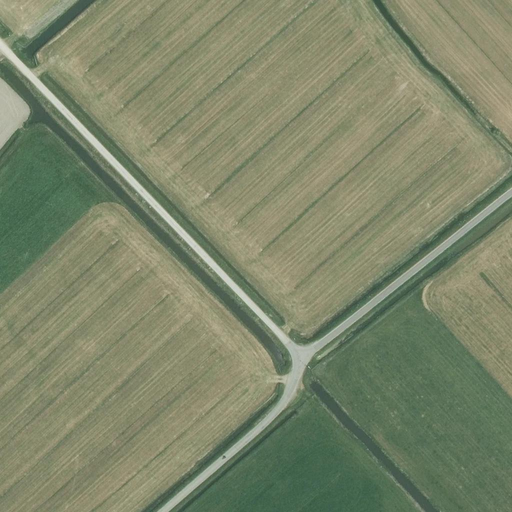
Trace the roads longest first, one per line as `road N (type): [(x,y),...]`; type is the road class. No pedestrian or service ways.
road 1 (unclassified): [(301,358),(0,44)]
road 2 (unclassified): [(511,192),(301,358)]
road 3 (unclassified): [(161,511),(275,411),(301,358)]
